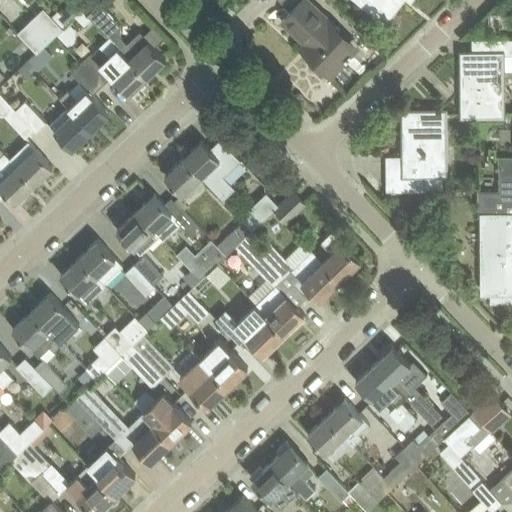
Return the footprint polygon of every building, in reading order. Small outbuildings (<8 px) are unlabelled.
[(91,0),(83,8),(92,18),(109,36),(147,76),(166,58),(140,31),(127,43),(120,36),(121,24),(103,6),(110,0),(91,0)] [(340,28),(326,15),(309,0),(281,0),(291,10),(282,20),(317,52),(312,57),(331,75),(346,59),(347,60),(352,54),(352,53),(355,50),(336,33),(340,28)] [(356,0),(384,22),(386,18),(385,17),(399,1),(397,0),(356,0)] [(44,7),(18,31),(37,52),(44,46),(55,34),(58,33),(65,27),(53,15),(52,15),(44,7)] [(53,15),(65,27),(69,23),(72,19),(60,7),(53,15)] [(90,53),(81,62),(103,84),(112,76),(129,94),(147,76),(109,36),(101,44),(109,54),(100,63),(90,53)] [(367,37),(359,46),(364,52),(373,43),(367,37)] [(465,113),(485,113),(501,113),(500,54),(511,54),(511,37),(477,38),(478,53),(464,53),(465,113)] [(37,52),(27,61),(35,71),(52,55),(44,46),(37,52)] [(20,68),(28,77),(35,71),(27,61),(20,68)] [(68,88),(60,96),(69,106),(91,129),(110,111),(93,94),(103,84),(81,62),(71,71),(87,88),(77,97),(68,88)] [(16,107),(0,89),(0,108),(26,136),(34,127),(35,127),(17,107),(16,107)] [(17,107),(35,127),(34,127),(36,130),(46,120),(26,99),(17,107)] [(69,106),(50,124),(72,147),(91,129),(69,106)] [(426,186),(443,186),(442,172),(442,112),(406,112),(407,167),(386,167),(387,190),(427,190),(426,186)] [(184,157),(202,175),(223,198),(235,186),(224,175),(241,159),(221,137),(211,147),(203,139),(184,157)] [(53,165),(29,140),(10,158),(34,183),(53,165)] [(0,198),(7,192),(16,201),(16,200),(20,202),(28,194),(27,190),(34,183),(10,158),(5,152),(0,156),(0,198)] [(499,190),(479,190),(479,216),(484,216),(484,214),(511,214),(511,156),(499,157),(499,190)] [(165,175),(183,193),(202,175),(184,157),(165,175)] [(294,190),(279,204),(274,209),(286,222),(307,203),(294,190)] [(252,229),(274,209),(279,204),(267,191),(248,210),(251,213),(244,220),(252,229)] [(163,238),(171,231),(162,221),(170,213),(190,234),(199,225),(172,196),(165,203),(155,193),(136,211),(158,234),(159,234),(163,238)] [(117,229),(139,252),(158,234),(136,211),(117,229)] [(511,214),(484,214),(484,216),(484,290),(489,290),(490,290),(490,302),(511,301),(511,214)] [(218,244),(226,253),(252,229),(244,220),(229,233),(218,244)] [(322,240),(331,250),(322,259),(340,279),(360,259),(332,230),(322,240)] [(124,264),(99,238),(80,256),(105,282),(124,264)] [(191,268),(200,278),(207,272),(209,269),(218,261),(226,253),(218,244),(213,239),(194,257),(198,262),(191,268)] [(295,265),(270,240),(260,250),(284,276),(293,267),(302,278),(320,298),(340,279),(322,259),(312,249),(295,265)] [(260,250),(250,260),(274,286),(255,303),(265,314),(266,313),(284,332),(305,313),(287,294),(286,295),(276,284),(284,276),(260,250)] [(144,252),(135,261),(155,282),(164,273),(144,252)] [(86,300),(105,282),(80,256),(61,274),(86,300)] [(135,261),(126,272),(147,295),(157,285),(154,283),(155,282),(135,261)] [(209,269),(207,271),(217,282),(228,271),(218,261),(209,269)] [(200,302),(188,289),(178,298),(199,320),(210,310),(201,301),(200,302)] [(49,328),(57,336),(63,330),(66,332),(78,321),(51,292),(32,310),(49,328)] [(173,305),(164,295),(140,318),(149,328),(173,305)] [(246,332),(264,352),(284,332),(266,313),(265,314),(255,303),(237,321),(246,331),(246,332)] [(49,328),(32,310),(13,328),(39,356),(51,345),(50,344),(57,337),(57,336),(49,328)] [(140,318),(131,326),(140,335),(144,332),(149,328),(140,318)] [(105,334),(122,352),(133,342),(116,324),(105,334)] [(164,376),(175,366),(144,332),(140,335),(141,336),(133,343),(160,370),(159,371),(164,376)] [(94,361),(87,368),(96,378),(121,353),(122,353),(122,352),(105,334),(92,346),(103,357),(97,364),(94,361)] [(209,348),(214,353),(205,362),(228,386),(248,367),(231,349),(230,350),(220,339),(209,348)] [(122,353),(147,381),(159,371),(160,370),(133,343),(133,342),(122,352),(122,353)] [(0,381),(3,385),(13,376),(2,364),(12,355),(0,343),(0,381)] [(394,344),(375,362),(404,394),(414,385),(402,372),(411,363),(394,344)] [(15,366),(44,394),(53,385),(35,366),(25,356),(15,366)] [(43,357),(35,366),(53,385),(60,392),(68,383),(43,357)] [(190,387),(208,405),(228,386),(205,362),(195,371),(190,366),(181,376),(191,386),(190,387)] [(406,395),(404,394),(375,362),(356,380),(380,405),(389,396),(397,404),(406,395)] [(96,417),(127,448),(134,441),(152,459),(172,440),(144,410),(130,424),(91,383),(77,396),(96,417)] [(441,401),(451,412),(436,426),(445,436),(453,429),(470,413),(471,412),(451,391),(441,401)] [(483,421),(489,416),(503,402),(493,391),(472,409),(483,421)] [(173,403),(163,392),(144,410),(172,440),(192,420),(178,406),(174,402),(173,403)] [(86,427),(96,417),(77,396),(76,396),(65,406),(86,427)] [(369,422),(346,397),(327,415),(351,440),(354,443),(363,435),(359,432),(369,422)] [(453,429),(445,436),(444,436),(450,442),(461,455),(474,443),(469,437),(481,426),(470,413),(453,429)] [(325,452),(326,451),(332,458),(351,440),(327,415),(308,433),(325,452)] [(21,431),(11,419),(0,429),(0,433),(17,452),(20,450),(44,427),(43,427),(35,418),(21,431)] [(47,424),(44,427),(43,427),(44,427),(20,450),(60,491),(69,483),(78,493),(77,494),(82,498),(94,511),(96,511),(107,502),(110,504),(117,498),(114,495),(116,493),(98,475),(99,475),(88,464),(68,482),(34,444),(51,428),(47,424)] [(419,460),(444,436),(445,436),(436,426),(429,432),(424,427),(405,445),(419,460)] [(0,485),(4,490),(5,488),(0,481),(0,469),(11,458),(17,452),(0,433),(0,485)] [(501,441),(495,447),(502,455),(509,449),(501,441)] [(290,443),(272,461),(299,489),(305,496),(314,487),(306,478),(315,470),(307,462),(308,461),(290,443)] [(395,454),(401,460),(384,475),(393,484),(419,460),(405,445),(395,454)] [(97,455),(108,466),(99,475),(98,475),(116,493),(136,474),(118,456),(117,456),(107,446),(97,455)] [(20,450),(17,452),(11,458),(49,501),(37,511),(65,511),(62,509),(61,510),(51,499),(60,491),(20,450)] [(270,497),(271,496),(281,507),(299,489),(272,461),(253,479),(270,497)] [(502,500),(467,461),(456,471),(492,509),(502,500)] [(327,466),(317,475),(341,499),(343,497),(351,506),(358,499),(348,489),(349,488),(327,466)] [(511,466),(502,476),(511,487),(511,466)] [(349,488),(348,489),(358,499),(368,509),(393,484),(384,475),(383,476),(375,468),(360,481),(358,479),(349,488)] [(259,511),(243,495),(225,511),(259,511)]
